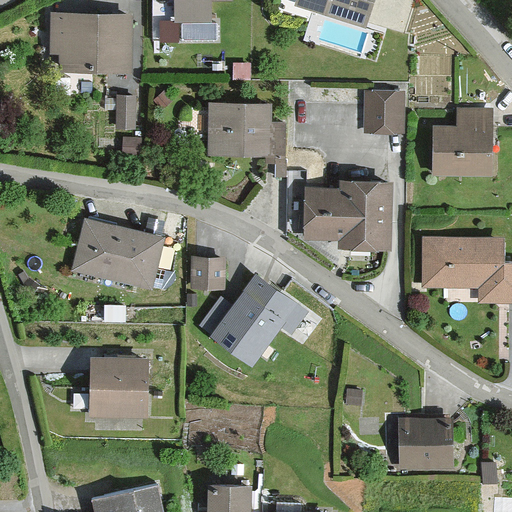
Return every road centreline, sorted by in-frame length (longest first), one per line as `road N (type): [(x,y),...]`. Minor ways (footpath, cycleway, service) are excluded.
road 1 (residential): [(0,172),(154,197),(239,224),(478,389),(511,403)]
road 2 (residential): [(0,327),(42,511)]
